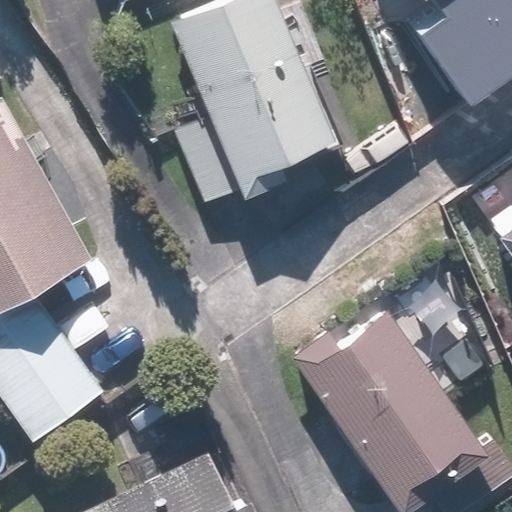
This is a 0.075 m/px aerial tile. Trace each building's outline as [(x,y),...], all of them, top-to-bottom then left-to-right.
[(201,202),(230,190),(234,200),(270,185),(263,167),(324,143),(265,0),(209,0),(160,20),(201,119),(172,131),(201,202)] [(511,54),(511,0),(443,0),(425,13),(472,82),(511,54)] [(0,108),(0,302),(76,265),(0,108)] [(321,329),(277,359),(377,506),(435,466),(443,478),(476,456),(435,395),(493,355),(436,272),(331,343),(321,329)] [(92,387),(30,299),(0,320),(0,403),(23,436),(92,387)] [(223,511),(194,451),(67,511),(223,511)]
